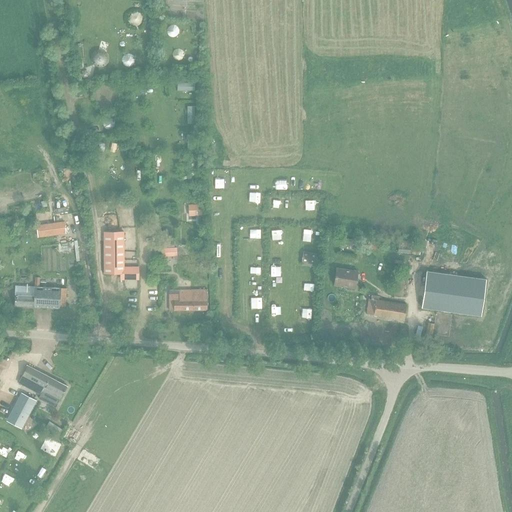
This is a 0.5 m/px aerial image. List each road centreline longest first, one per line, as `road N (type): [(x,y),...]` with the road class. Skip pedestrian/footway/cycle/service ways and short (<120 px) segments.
road 1 (unclassified): [(400,365),(0,335)]
road 2 (unknown): [(65,43),(108,343)]
road 3 (unclassified): [(347,511),(400,365)]
